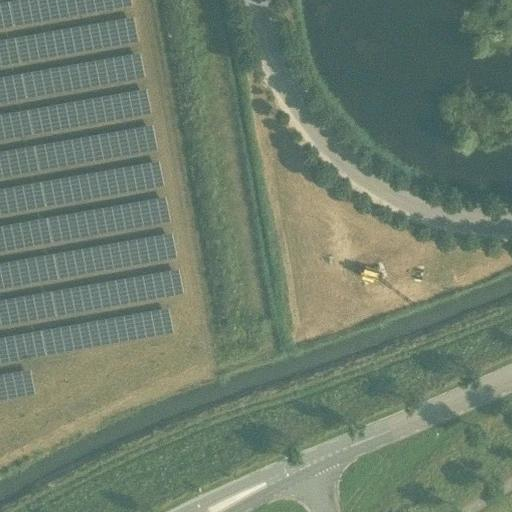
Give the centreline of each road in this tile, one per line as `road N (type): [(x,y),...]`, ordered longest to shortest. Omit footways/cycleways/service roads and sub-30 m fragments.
road 1 (tertiary): [(511,378),(309,463)]
road 2 (tertiary): [(309,463),(183,511)]
